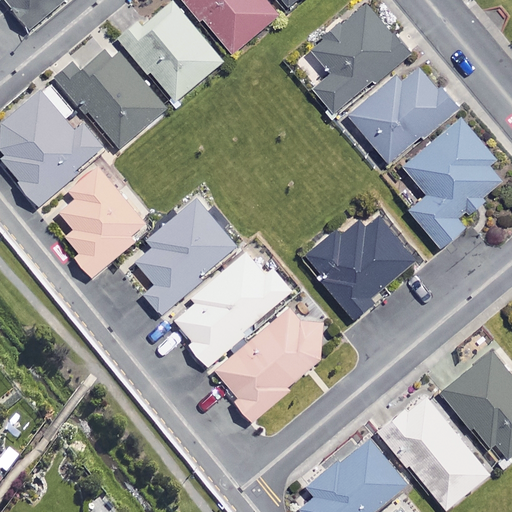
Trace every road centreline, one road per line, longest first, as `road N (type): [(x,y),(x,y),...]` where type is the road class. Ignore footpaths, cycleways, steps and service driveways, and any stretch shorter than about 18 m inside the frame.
road 1 (residential): [(240,489),(0,194)]
road 2 (residential): [(240,489),(511,261)]
road 3 (residential): [(0,84),(99,0)]
road 4 (residential): [(511,99),(429,0)]
